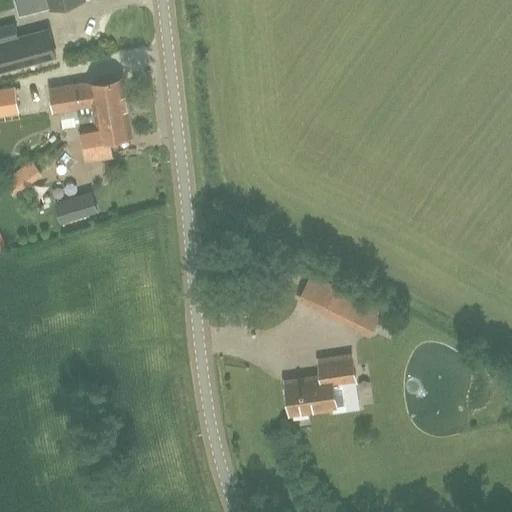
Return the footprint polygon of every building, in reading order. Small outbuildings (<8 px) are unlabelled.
[(0,70),(25,64),(56,56),(48,28),(18,36),(14,22),(0,26),(0,70)] [(78,106),(127,98),(123,74),(88,80),(49,86),(53,110),(60,109),(78,106)] [(14,86),(0,88),(0,113),(18,110),(14,86)] [(133,133),(130,116),(127,98),(78,106),(81,123),(81,124),(80,124),(86,158),(102,155),(114,153),(111,137),(133,133)] [(33,158),(3,175),(13,192),(42,175),(33,158)] [(62,221),(96,210),(91,193),(56,203),(62,221)] [(310,275),(299,296),(372,331),(382,310),(310,275)] [(359,407),(355,380),(351,353),(322,358),(325,374),(285,380),(290,412),(332,405),(333,411),(359,407)]
